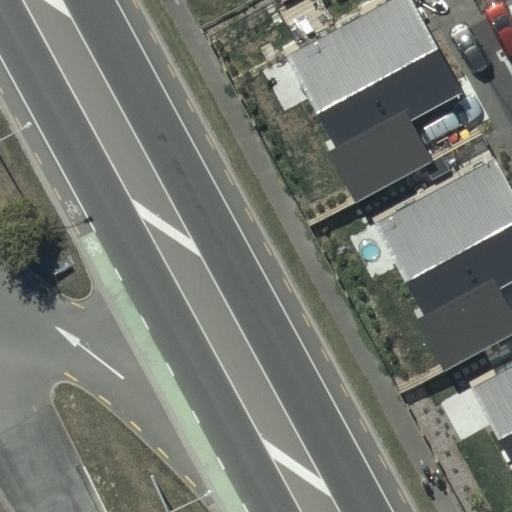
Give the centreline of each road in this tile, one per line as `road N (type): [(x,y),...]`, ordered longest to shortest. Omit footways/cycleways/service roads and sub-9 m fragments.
road 1 (trunk): [(35,0),(292,474)]
road 2 (residential): [(292,474),(0,288)]
road 3 (residential): [(0,395),(60,511)]
